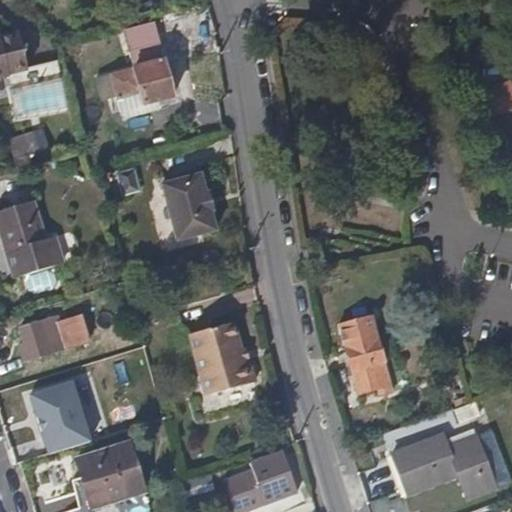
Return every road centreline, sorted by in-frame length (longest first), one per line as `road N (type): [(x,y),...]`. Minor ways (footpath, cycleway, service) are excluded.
road 1 (unclassified): [(351,511),(314,392),(260,94),(230,0)]
road 2 (unclassified): [(511,15),(334,0)]
